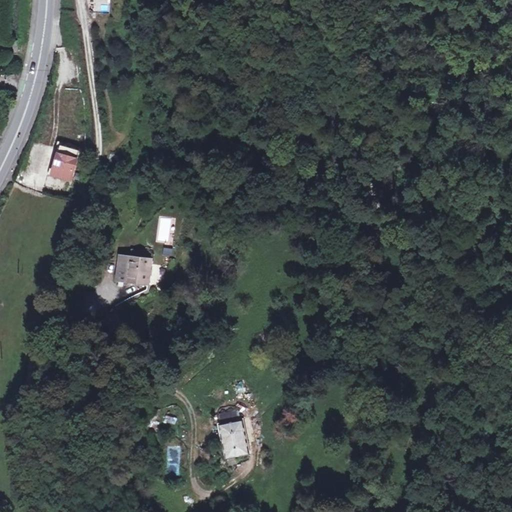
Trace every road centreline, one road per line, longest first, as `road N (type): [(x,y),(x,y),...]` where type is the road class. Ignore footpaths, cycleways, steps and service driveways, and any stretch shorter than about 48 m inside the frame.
road 1 (track): [(32,511),(23,422),(39,329),(98,166),(82,16)]
road 2 (track): [(120,511),(114,459),(135,396),(149,386),(189,404),(192,477),(203,493),(229,487)]
road 3 (track): [(47,5),(59,35),(61,79),(40,184)]
road 4 (secondary): [(47,0),(31,91),(0,168)]
